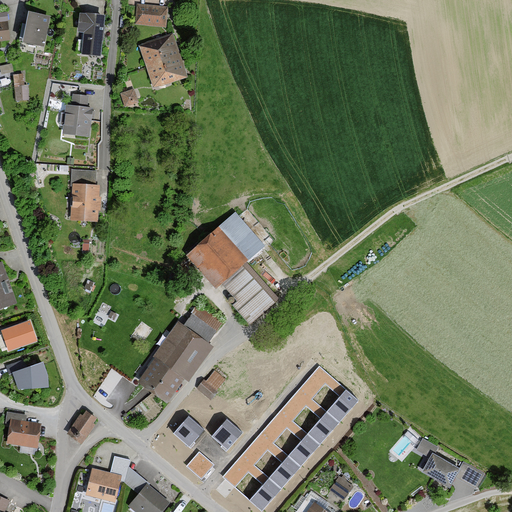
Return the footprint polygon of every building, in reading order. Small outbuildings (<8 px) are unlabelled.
[(167,8),(137,6),(135,26),(165,29),(167,8)] [(0,42),(10,41),(7,15),(0,15),(0,42)] [(45,49),(52,20),(31,15),(25,45),(45,49)] [(102,59),(107,18),(81,15),(78,36),(84,37),(82,57),(102,59)] [(188,80),(174,36),(139,48),(154,91),(188,80)] [(10,66),(0,68),(0,78),(13,75),(10,66)] [(28,77),(14,77),(15,102),(29,102),(28,77)] [(137,105),(133,92),(122,96),(127,108),(137,105)] [(89,99),(73,97),(72,107),(67,107),(63,137),(89,140),(93,111),(87,110),(89,99)] [(96,188),(97,173),(72,172),(71,189),(74,190),(71,225),(98,227),(100,188),(96,188)] [(267,248),(236,213),(186,257),(216,291),(222,286),(237,302),(233,306),(250,325),(278,300),(247,266),(267,248)] [(0,311),(17,307),(3,265),(0,266),(0,311)] [(185,329),(178,324),(153,359),(155,360),(137,385),(167,406),(185,382),(189,385),(214,349),(209,345),(217,334),(193,318),(185,329)] [(31,322),(1,331),(8,354),(38,345),(31,322)] [(48,378),(43,366),(13,376),(18,393),(48,391),(48,378)] [(207,381),(205,379),(196,391),(212,403),(221,392),(218,390),(226,379),(215,370),(207,381)] [(321,407),(339,423),(359,401),(341,385),(321,407)] [(304,427),(321,444),(339,423),(321,407),(304,427)] [(82,446),(99,424),(85,412),(67,435),(82,446)] [(6,424),(10,425),(6,446),(21,448),(21,453),(37,456),(42,426),(26,423),(27,418),(7,414),(6,424)] [(202,430),(188,418),(175,434),(189,445),(202,430)] [(227,420),(214,435),(228,448),(242,432),(227,420)] [(284,451),(301,467),(321,444),(304,429),(284,451)] [(435,455),(439,449),(423,440),(416,453),(430,460),(423,473),(452,489),(463,471),(435,455)] [(214,465),(199,452),(186,467),(201,480),(214,465)] [(264,475),(281,489),(301,467),(284,452),(264,475)] [(129,466),(117,462),(113,475),(93,469),(86,497),(116,504),(122,480),(125,481),(129,466)] [(244,498),(261,511),(281,489),(264,475),(244,498)] [(354,488),(340,479),(331,492),(344,501),(354,488)] [(129,508),(133,511),(164,511),(170,505),(146,486),(129,508)] [(0,511),(5,511),(10,502),(0,497),(0,511)] [(327,511),(315,503),(314,505),(307,500),(297,511),(327,511)]
